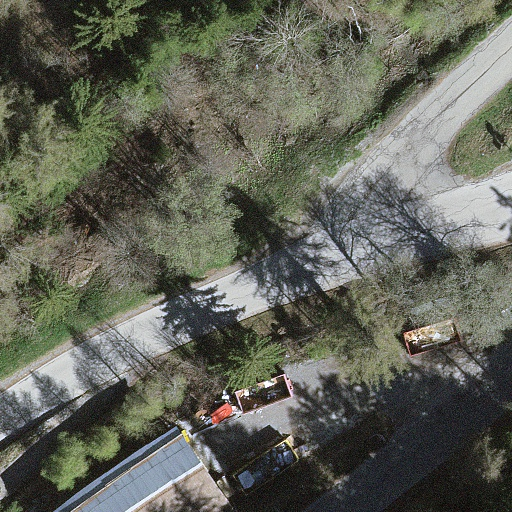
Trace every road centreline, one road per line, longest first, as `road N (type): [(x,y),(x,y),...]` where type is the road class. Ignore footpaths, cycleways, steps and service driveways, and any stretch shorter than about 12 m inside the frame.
road 1 (unclassified): [(374,246),(175,322),(0,417)]
road 2 (unclassified): [(511,43),(382,175),(374,246)]
road 3 (unclassified): [(511,379),(336,511)]
road 4 (unclassified): [(374,246),(511,205)]
